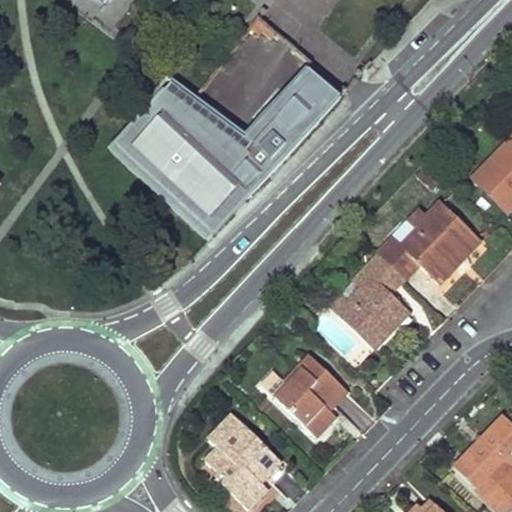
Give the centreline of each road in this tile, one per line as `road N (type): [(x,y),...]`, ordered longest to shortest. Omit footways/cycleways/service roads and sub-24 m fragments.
road 1 (tertiary): [(147,405),(224,311),(511,12)]
road 2 (tertiary): [(489,0),(218,266),(146,319),(95,340)]
road 3 (residential): [(330,511),(465,371),(511,343)]
